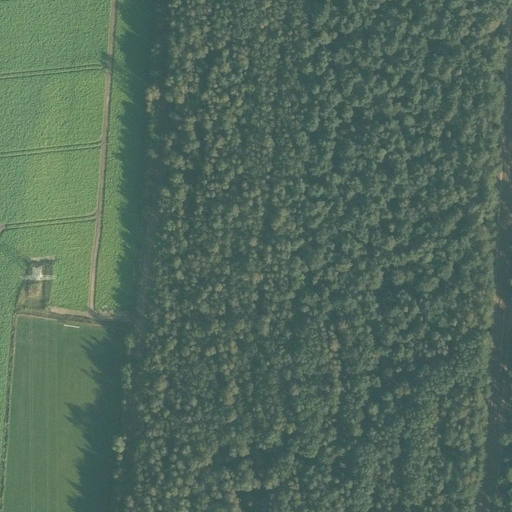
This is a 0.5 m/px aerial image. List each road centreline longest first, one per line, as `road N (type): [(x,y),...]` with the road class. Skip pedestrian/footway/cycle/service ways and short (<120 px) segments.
road 1 (track): [(123,511),(164,0)]
road 2 (track): [(511,154),(487,511)]
